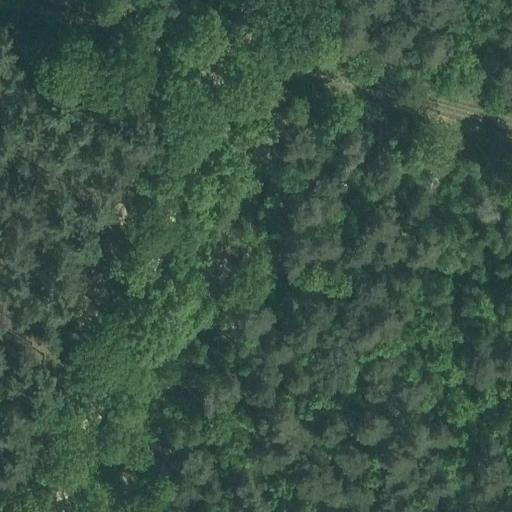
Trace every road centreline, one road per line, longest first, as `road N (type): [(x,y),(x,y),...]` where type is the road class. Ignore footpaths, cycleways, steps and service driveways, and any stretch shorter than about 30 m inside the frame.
road 1 (track): [(58,511),(241,35)]
road 2 (track): [(511,113),(241,35)]
road 3 (track): [(241,35),(113,0)]
